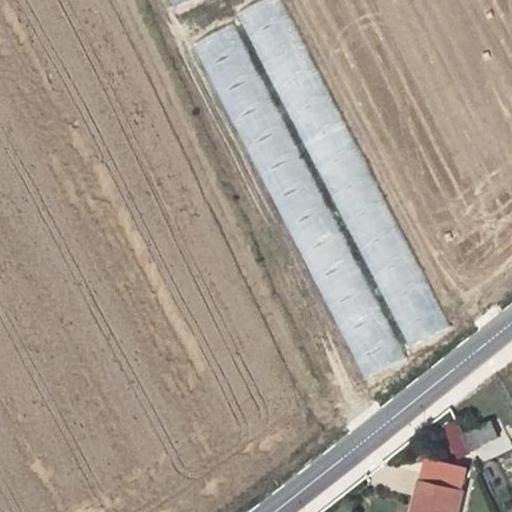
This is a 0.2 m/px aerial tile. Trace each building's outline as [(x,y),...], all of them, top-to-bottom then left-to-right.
[(168,0),(172,8),(189,0),(168,0)] [(266,0),(255,5),(402,348),(440,333),(297,0),(266,0)] [(246,18),(193,41),(216,93),(230,87),(358,380),(397,363),(246,18)] [(467,444),(494,431),(485,416),(459,429),(467,444)] [(409,511),(450,511),(457,482),(416,475),(409,511)]
